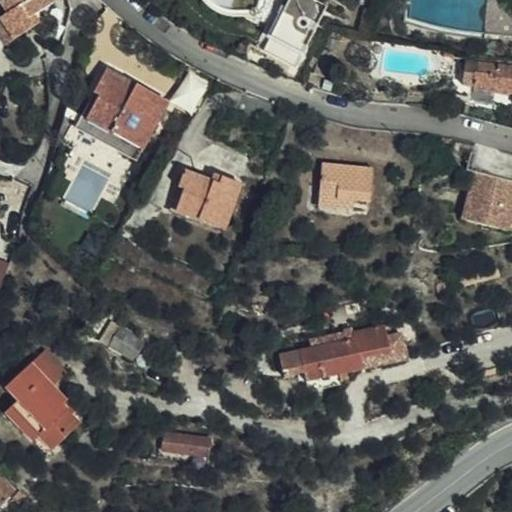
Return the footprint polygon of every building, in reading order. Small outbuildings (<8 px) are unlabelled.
[(0,42),(4,49),(31,29),(26,23),(40,13),(55,2),(53,0),(0,0),(0,15),(1,18),(0,18),(0,42)] [(248,12),(248,14),(244,14),(228,14),(219,12),(214,9),(208,4),(204,0),(194,0),(183,22),(243,53),(246,46),(254,50),(268,22),(255,15),(255,14),(255,13),(255,12),(254,12),(251,11),(250,11),(249,11),(248,12)] [(283,9),(265,0),(256,0),(256,5),(254,12),(255,12),(255,13),(255,14),(255,15),(268,22),(275,26),(283,9)] [(283,0),(287,2),(283,9),(275,26),(267,40),(300,57),(325,9),(307,0),(283,0)] [(26,23),(31,29),(44,20),(40,13),(26,23)] [(502,23),(478,18),(474,42),(498,47),(502,23)] [(243,53),(183,22),(170,25),(185,35),(197,43),(215,53),(230,59),(244,64),(243,53)] [(300,57),(267,40),(261,53),(293,70),(300,57)] [(511,67),(464,61),(462,73),(461,78),(473,80),(473,88),(473,89),(511,94),(511,67)] [(167,97),(107,63),(94,87),(99,90),(80,123),(135,154),(141,143),(167,97)] [(473,80),(461,78),(462,86),(473,88),(473,80)] [(511,155),(472,145),(465,171),(473,173),(461,220),(507,231),(511,210),(511,155)] [(338,192),(371,195),(374,162),(323,158),(320,185),(320,194),(338,196),(338,192)] [(193,216),(224,227),(240,180),(214,172),(212,179),(180,170),(175,184),(182,187),(177,204),(195,211),(193,216)] [(371,204),(371,195),(338,192),(338,196),(320,194),(320,185),(314,185),(313,198),(319,199),(319,202),(355,205),(355,202),(371,204)] [(480,282),(478,272),(454,277),(457,287),(480,282)] [(110,346),(133,360),(145,339),(122,325),(110,346)] [(382,326),(327,336),(305,341),(308,351),(280,355),(284,377),(298,374),(300,381),(334,376),(391,365),(385,339),(382,326)] [(398,335),(385,339),(391,365),(404,361),(398,335)] [(16,403),(64,431),(80,404),(71,400),(75,394),(48,379),(57,361),(30,347),(5,394),(17,401),(16,403)] [(58,443),(64,431),(16,403),(9,415),(58,443)] [(154,449),(200,456),(202,441),(157,434),(154,449)] [(0,473),(0,501),(15,489),(0,473)]
